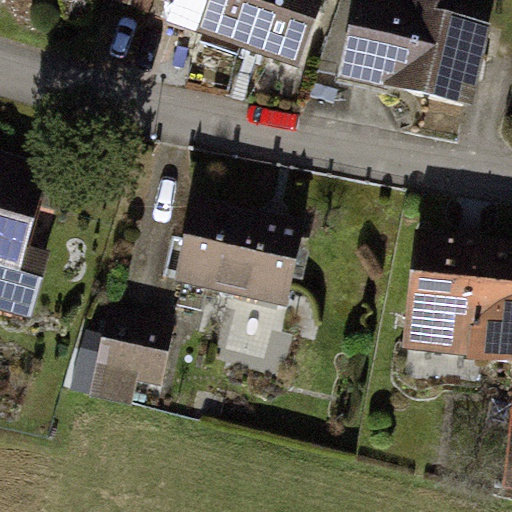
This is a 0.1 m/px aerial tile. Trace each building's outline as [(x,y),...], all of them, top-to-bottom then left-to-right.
[(149,21),(158,0),(116,0),(114,6),(149,21)] [(169,0),(165,13),(198,25),(208,0),(169,0)] [(302,77),(331,0),(208,0),(198,25),(194,37),(302,77)] [(361,0),(341,84),(472,115),(489,43),(454,34),(461,5),(440,0),(361,0)] [(0,307),(29,316),(47,254),(17,245),(36,181),(0,170),(0,307)] [(284,308),(297,248),(198,227),(185,288),(284,308)] [(511,363),(511,254),(421,245),(411,342),(456,347),(455,358),(511,363)] [(162,390),(173,343),(110,328),(93,399),(119,405),(125,381),(162,390)]
